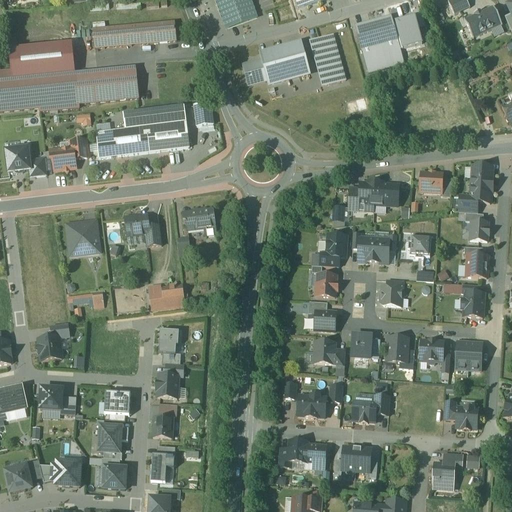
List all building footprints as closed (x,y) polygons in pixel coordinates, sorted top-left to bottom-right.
[(257,19),(250,0),(215,0),(226,30),(227,30),(257,19)] [(328,0),(295,0),(298,10),(329,2),(328,0)] [(455,0),(448,3),(454,16),(470,9),(465,0),(455,0)] [(436,25),(445,22),(440,8),(432,11),(436,25)] [(493,8),(464,22),(473,41),(502,28),(493,8)] [(392,19),(355,28),(361,52),(362,52),(368,75),(404,65),(392,19)] [(175,24),(93,32),(95,52),(177,44),(175,24)] [(334,36),(309,42),(322,89),(346,82),(334,36)] [(12,83),(76,77),(73,45),(9,52),(12,83)] [(290,49),(281,51),(280,51),(281,51),(272,54),(271,54),(262,56),(261,57),(263,62),(268,82),(269,87),(270,86),(279,84),(280,84),(289,81),(290,81),(298,79),(299,79),(299,78),(308,76),(309,76),(301,46),(300,46),(291,49),(291,48),(290,49)] [(263,62),(244,67),(247,78),(247,79),(249,87),(268,82),(263,62)] [(115,73),(106,74),(105,74),(96,75),(95,75),(86,76),(85,76),(76,77),(12,83),(10,84),(10,83),(9,83),(9,84),(0,85),(0,84),(0,114),(2,115),(3,115),(3,114),(12,114),(13,114),(13,113),(22,113),(23,113),(23,112),(32,112),(33,112),(33,111),(40,111),(40,115),(41,115),(49,114),(50,114),(58,113),(59,113),(68,112),(69,112),(79,111),(80,111),(79,107),(80,107),(88,106),(89,106),(98,105),(99,105),(108,104),(109,104),(118,103),(119,103),(128,102),(129,102),(138,101),(139,101),(136,71),(135,71),(126,72),(125,72),(116,73),(115,73)] [(10,72),(0,73),(0,84),(0,85),(9,84),(9,83),(10,83),(9,73),(10,73),(10,72)] [(364,99),(356,102),(359,112),(367,109),(364,99)] [(511,124),(511,105),(511,104),(502,109),(510,126),(511,124)] [(211,107),(195,109),(197,129),(213,127),(211,107)] [(83,129),(92,128),(91,117),(77,118),(78,126),(83,126),(83,129)] [(146,130),(150,155),(190,150),(187,125),(146,130)] [(146,130),(97,137),(100,161),(150,155),(146,130)] [(86,143),(73,144),(73,148),(71,152),(74,151),(75,162),(88,161),(86,143)] [(28,151),(6,154),(9,176),(31,173),(31,172),(30,165),(28,151)] [(71,152),(51,154),(52,165),(54,167),(55,174),(63,173),(67,176),(71,172),(76,171),(75,162),(74,151),(71,152)] [(46,162),(33,164),(34,172),(35,180),(48,178),(46,162)] [(482,181),(491,182),(492,171),(492,170),(491,170),(474,169),(473,169),(473,170),(473,182),(481,182),(482,181)] [(443,177),(421,176),(420,195),(441,196),(442,196),(443,181),(443,177)] [(452,182),(443,181),(442,196),(441,196),(441,199),(451,200),(452,182)] [(489,206),(490,206),(490,205),(491,194),(492,194),(493,182),(491,182),(482,181),(481,182),(473,182),(471,182),(470,199),(470,205),(478,205),(489,206)] [(368,186),(361,186),(361,192),(351,191),(349,213),(359,214),(359,207),(365,207),(364,214),(374,215),(375,208),(376,185),(368,185),(368,186)] [(383,186),(376,185),(375,208),(388,209),(388,206),(398,207),(399,188),(383,187),(383,186)] [(470,199),(460,199),(459,216),(466,216),(477,217),(478,205),(470,205),(470,199)] [(342,210),(335,210),(334,224),(341,224),(342,210)] [(214,212),(183,216),(184,227),(186,226),(187,233),(204,231),(205,234),(216,233),(214,212)] [(477,217),(466,216),(465,224),(471,225),(483,225),(484,217),(477,217)] [(148,218),(126,221),(128,240),(146,237),(150,237),(149,230),(148,218)] [(53,221),(40,221),(41,234),(53,233),(53,221)] [(483,225),(471,225),(470,243),(487,245),(488,239),(489,239),(490,232),(488,232),(489,226),(483,225)] [(86,226),(67,228),(70,250),(87,248),(88,257),(100,256),(97,233),(89,234),(86,232),(86,226)] [(159,228),(149,230),(150,237),(146,237),(148,250),(162,248),(159,228)] [(120,232),(107,231),(107,244),(120,244),(120,232)] [(361,237),(353,237),(352,252),(359,252),(360,241),(361,241),(361,237)] [(431,240),(411,238),(411,244),(409,244),(408,253),(410,253),(410,259),(416,259),(416,261),(424,261),(424,259),(430,260),(431,240)] [(347,240),(328,239),(327,258),(327,260),(339,261),(345,261),(347,240)] [(189,241),(178,243),(179,254),(190,252),(189,241)] [(361,241),(360,241),(359,252),(358,265),(373,266),(375,242),(361,241)] [(389,243),(375,242),(373,266),(388,267),(389,254),(390,243),(389,243)] [(119,251),(114,249),(111,257),(116,259),(119,251)] [(483,251),(465,250),(465,259),(468,259),(468,258),(483,259),(483,251)] [(322,257),(313,257),(312,269),(321,270),(322,257)] [(339,261),(327,260),(327,258),(322,257),(321,270),(322,270),(339,271),(339,261)] [(483,259),(468,258),(468,259),(467,280),(487,281),(488,259),(483,259)] [(434,276),(417,275),(416,285),(433,286),(434,276)] [(336,280),(318,279),(316,300),(335,301),(336,294),(338,294),(338,287),(336,287),(336,280)] [(403,284),(388,283),(387,290),(403,292),(403,284)] [(464,288),(444,287),(444,295),(464,296),(464,288)] [(182,288),(149,292),(151,312),(185,308),(184,300),(182,288)] [(482,289),(464,288),(464,296),(465,296),(482,297),(482,289)] [(387,290),(385,290),(384,291),(384,298),(382,298),(381,298),(381,305),(385,309),(401,310),(402,302),(406,298),(402,294),(403,292),(387,290)] [(482,297),(465,296),(465,303),(462,303),(462,312),(464,312),(464,320),(483,321),(484,297),(482,297)] [(93,297),(73,300),(67,301),(68,306),(89,303),(90,308),(94,307),(94,310),(104,309),(103,298),(93,299),(93,297)] [(328,306),(310,305),(310,306),(309,317),(316,318),(316,315),(327,315),(328,306)] [(327,315),(316,315),(316,318),(315,334),(335,335),(336,316),(327,315)] [(51,331),(52,342),(59,341),(69,340),(67,329),(51,331)] [(180,336),(161,335),(160,357),(163,357),(178,358),(180,336)] [(373,339),(353,338),(351,361),(371,362),(371,361),(372,353),(373,339)] [(409,342),(391,340),(390,351),(388,351),(387,365),(407,366),(409,342)] [(52,342),(37,344),(40,366),(62,364),(59,341),(52,342)] [(0,368),(14,367),(12,343),(2,344),(0,344),(0,368)] [(436,344),(429,343),(429,344),(422,344),(420,364),(428,364),(428,367),(435,368),(435,365),(442,365),(443,365),(443,358),(444,345),(437,345),(437,344),(436,344)] [(485,345),(458,344),(456,373),(483,375),(485,345)] [(335,347),(316,346),(314,367),(334,368),(335,354),(335,347)] [(380,354),(372,353),(371,361),(379,362),(380,354)] [(346,355),(335,354),(334,368),(336,368),(345,368),(346,355)] [(178,358),(163,357),(163,368),(181,368),(181,358),(178,358)] [(451,358),(443,358),(443,365),(442,365),(441,376),(450,376),(451,358)] [(84,371),(85,361),(75,360),(75,370),(84,371)] [(345,368),(336,368),(336,380),(344,380),(345,368)] [(165,369),(165,380),(179,380),(185,380),(185,369),(165,369)] [(157,402),(177,403),(179,380),(165,380),(158,379),(157,402)] [(379,384),(377,392),(387,395),(389,387),(379,384)] [(297,388),(285,387),(284,401),(296,402),(297,388)] [(343,390),(331,389),(330,405),(341,406),(343,390)] [(22,391),(0,395),(0,415),(1,418),(4,417),(26,412),(22,391)] [(62,393),(41,392),(40,415),(60,416),(61,416),(62,401),(62,393)] [(130,396),(105,394),(104,417),(129,418),(130,396)] [(311,400),(299,399),(298,419),(305,419),(305,421),(309,421),(311,400)] [(311,399),(311,400),(309,421),(317,422),(317,421),(325,421),(326,401),(320,400),(320,399),(311,399)] [(390,401),(376,400),(376,406),(377,406),(376,418),(389,419),(390,401)] [(75,402),(62,401),(61,416),(60,416),(60,418),(75,419),(75,402)] [(376,406),(355,405),(353,424),(360,424),(360,425),(368,426),(368,425),(375,426),(376,418),(377,406),(376,406)] [(455,406),(444,406),(443,423),(454,424),(455,410),(455,406)] [(176,408),(160,408),(160,419),(176,420),(176,408)] [(478,412),(455,410),(454,424),(457,425),(457,431),(462,431),(462,432),(471,433),(471,432),(476,432),(478,412)] [(173,422),(154,422),(153,442),(173,443),(173,422)] [(124,430),(99,429),(98,457),(104,457),(123,458),(123,444),(124,432),(124,430)] [(308,446),(289,445),(289,453),(288,465),(292,465),(307,466),(307,465),(308,448),(308,446)] [(326,450),(308,448),(307,465),(314,466),(313,472),(324,472),(326,450)] [(374,450),(344,448),(342,475),(372,477),(374,450)] [(158,451),(158,460),(175,460),(175,452),(158,451)] [(289,453),(280,452),(278,470),(291,471),(292,465),(288,465),(289,453)] [(444,467),(435,467),(435,468),(433,485),(435,486),(434,490),(434,492),(435,492),(447,492),(448,493),(448,491),(448,487),(453,482),(454,482),(454,481),(455,472),(460,472),(462,473),(462,471),(462,460),(463,460),(463,459),(449,458),(446,457),(445,457),(444,458),(445,458),(444,467)] [(158,460),(153,459),(152,487),(166,487),(167,471),(174,472),(175,460),(158,460)] [(85,465),(56,463),(56,470),(55,485),(55,490),(83,492),(85,465)] [(29,466),(30,469),(33,483),(45,481),(42,469),(41,464),(29,466)] [(30,469),(5,475),(11,499),(36,493),(33,483),(30,469)] [(55,485),(56,470),(42,469),(45,481),(46,486),(55,485)] [(128,472),(104,471),(103,494),(127,495),(128,472)] [(182,494),(164,492),(163,500),(174,501),(181,502),(182,494)] [(322,511),(323,497),(313,496),(312,502),(313,502),(312,511),(322,511)] [(163,500),(151,500),(150,511),(173,511),(174,501),(163,500)] [(312,502),(294,501),(292,511),(312,511),(313,502),(312,502)] [(405,511),(407,505),(387,503),(385,511),(405,511)]
